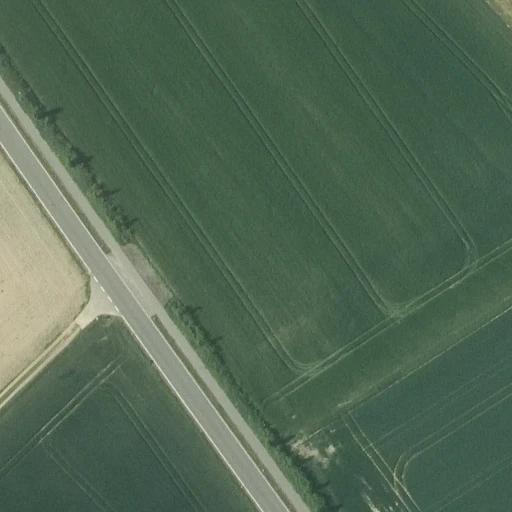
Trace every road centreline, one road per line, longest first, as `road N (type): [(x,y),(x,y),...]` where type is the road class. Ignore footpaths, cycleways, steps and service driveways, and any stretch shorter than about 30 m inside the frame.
road 1 (unclassified): [(271,511),(0,132)]
road 2 (track): [(0,402),(110,291)]
